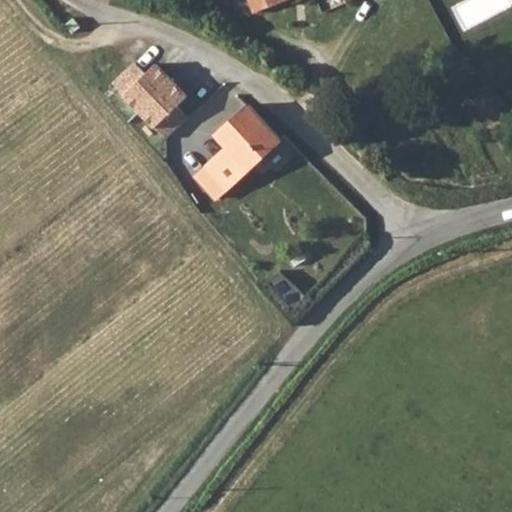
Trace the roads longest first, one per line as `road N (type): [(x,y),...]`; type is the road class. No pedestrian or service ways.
road 1 (residential): [(431,240),(363,183),(229,45),(180,20),(94,13),(84,0)]
road 2 (unclassified): [(174,511),(348,296),(431,240)]
